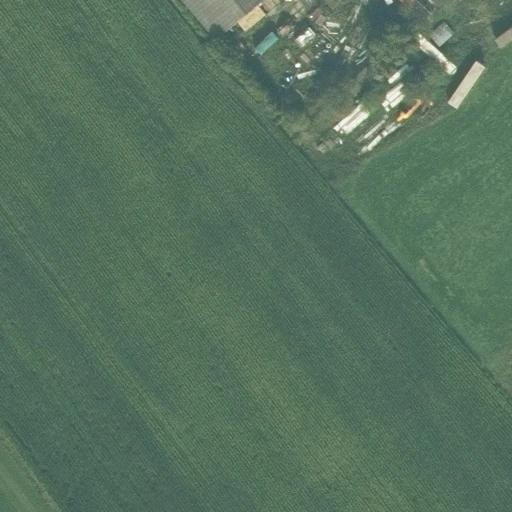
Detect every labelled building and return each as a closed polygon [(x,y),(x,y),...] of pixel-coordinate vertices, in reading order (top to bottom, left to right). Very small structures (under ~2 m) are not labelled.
[(183,0),(215,38),(260,0),(183,0)] [(489,0),(460,32),(468,40),(501,4),(496,0),(489,0)] [(511,14),(504,6),(467,41),(475,49),(511,14)] [(450,74),(457,66),(424,34),(417,42),(450,74)] [(407,70),(377,94),(388,107),(418,84),(407,70)]
